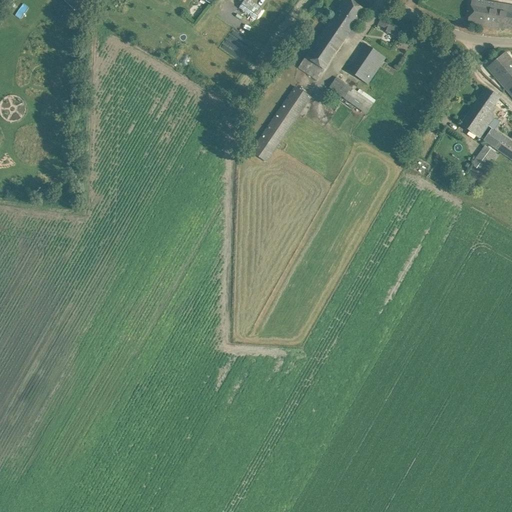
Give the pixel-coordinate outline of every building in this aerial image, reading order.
[(63,0),(74,9),(82,0),(63,0)] [(254,19),(262,9),(250,0),(244,0),(238,8),(254,19)] [(365,10),(349,0),(343,0),(340,5),(298,67),(317,80),(365,10)] [(507,26),(506,28),(511,29),(511,6),(476,0),(471,0),(469,14),(467,24),(499,29),(500,24),(507,26)] [(380,19),(377,25),(386,30),(385,32),(398,39),(403,30),(380,19)] [(386,58),(364,44),(347,70),(368,84),(386,58)] [(511,60),(505,53),(488,68),(511,96),(511,60)] [(359,89),(357,92),(336,77),(329,87),(366,114),(375,100),(359,89)] [(311,97),(294,86),(250,151),(267,163),(311,97)] [(486,88),(471,109),(460,124),(479,137),(487,125),(491,120),(493,117),(494,116),(490,114),(495,107),(492,105),(498,97),(486,88)] [(511,142),(492,129),(484,140),(511,159),(511,142)] [(495,152),(484,145),(471,164),(472,165),(459,184),(470,192),(483,173),(481,172),(491,157),(495,159),(498,155),(494,153),(495,152)]
